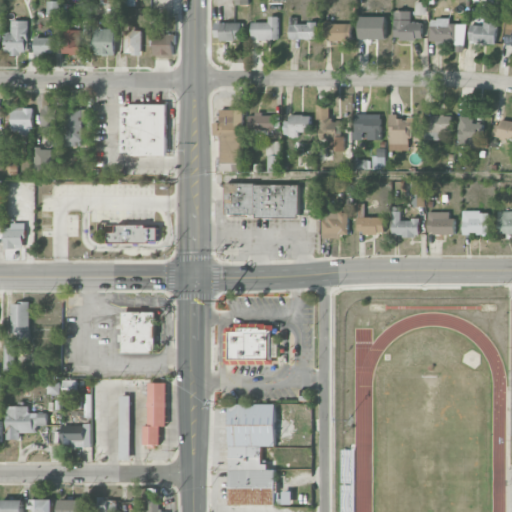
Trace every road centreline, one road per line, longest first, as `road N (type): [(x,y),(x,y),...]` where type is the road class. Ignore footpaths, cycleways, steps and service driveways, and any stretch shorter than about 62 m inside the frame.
road 1 (secondary): [(511,270),(0,276)]
road 2 (residential): [(511,83),(0,80)]
road 3 (secondary): [(193,276),(194,0)]
road 4 (residential): [(324,511),(324,273)]
road 5 (secondary): [(192,511),(193,276)]
road 6 (residential): [(192,473),(0,472)]
